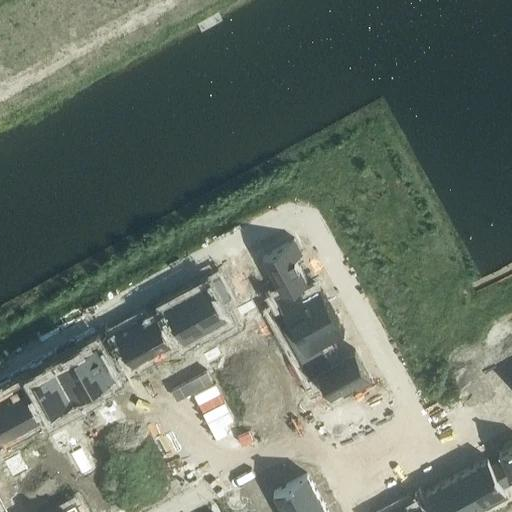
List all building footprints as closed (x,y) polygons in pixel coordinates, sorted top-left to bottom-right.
[(88,0),(79,0),(68,6),(85,38),(104,28),(88,0)] [(113,0),(88,0),(104,28),(123,17),(113,0)] [(138,0),(113,0),(123,17),(142,7),(138,0)] [(47,13),(30,23),(48,55),(64,46),(47,13)] [(30,23),(14,31),(32,63),(48,55),(30,23)] [(14,31),(0,38),(0,42),(16,72),(32,63),(14,31)] [(0,42),(0,80),(16,72),(0,42)] [(294,239),(263,256),(284,293),(298,285),(307,280),(295,257),(302,253),(294,239)] [(219,277),(187,294),(207,332),(210,336),(231,325),(219,304),(231,298),(219,277)] [(282,307),(274,311),(286,333),(332,308),(331,306),(320,286),(303,295),(298,285),(284,293),(277,297),(282,307)] [(187,294),(166,305),(169,311),(182,335),(186,343),(207,332),(187,294)] [(251,301),(237,309),(241,317),(255,309),(251,301)] [(332,308),(286,333),(303,365),(324,354),(319,344),(344,331),(332,308)] [(134,323),(117,332),(133,361),(182,335),(169,311),(147,323),(137,328),(134,323)] [(97,343),(76,355),(94,388),(115,377),(97,343)] [(216,349),(203,356),(207,363),(220,356),(216,349)] [(324,354),(303,365),(309,376),(318,372),(330,395),(354,383),(357,389),(372,382),(355,350),(330,364),(324,354)] [(76,355),(56,365),(74,399),(94,388),(76,355)] [(56,365),(35,377),(53,411),(74,399),(56,365)] [(23,383),(2,395),(23,433),(24,432),(21,428),(42,417),(23,383)] [(261,386),(238,398),(260,438),(288,422),(279,405),(273,408),(261,386)] [(2,395),(0,395),(0,438),(3,444),(23,433),(2,395)] [(112,404),(105,408),(113,423),(120,419),(112,404)] [(105,408),(98,412),(106,426),(113,423),(105,408)] [(65,430),(58,434),(66,448),(73,445),(65,430)] [(58,434),(51,437),(59,452),(66,448),(58,434)] [(502,457),(491,463),(503,486),(511,481),(511,445),(499,452),(502,457)] [(81,449),(71,455),(82,476),(92,471),(81,449)] [(137,453),(114,466),(136,505),(159,493),(137,453)] [(18,455),(11,459),(16,468),(19,474),(26,470),(18,455)] [(488,458),(467,470),(485,503),(488,507),(508,496),(503,486),(491,463),(488,458)] [(11,459),(4,463),(12,478),(19,474),(16,468),(11,459)] [(467,470),(447,480),(464,511),(468,511),(485,503),(467,470)] [(307,473),(274,492),(284,511),(285,511),(318,494),(307,473)] [(464,511),(447,480),(426,492),(437,511),(464,511)] [(318,494),(285,511),(328,511),(324,505),(318,494)] [(396,508),(388,511),(424,511),(420,502),(408,508),(405,503),(396,508)]
